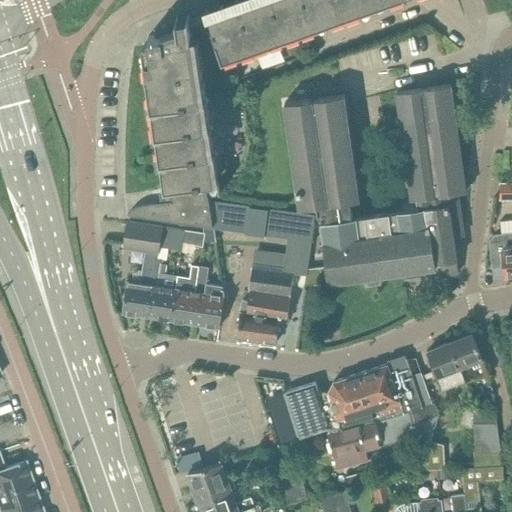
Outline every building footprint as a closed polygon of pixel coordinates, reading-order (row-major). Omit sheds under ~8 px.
[(237,0),(205,11),(206,13),(206,12),(223,60),(391,0),(237,0)] [(129,212),(128,214),(205,225),(213,226),(209,203),(208,196),(206,185),(218,184),(219,192),(220,192),(219,182),(213,142),(207,95),(206,90),(199,44),(197,30),(196,21),(190,23),(189,16),(176,17),(178,27),(161,32),(162,34),(148,36),(150,45),(143,46),(150,98),(158,150),(163,189),(164,192),(165,201),(145,204),(143,205),(140,205),(138,206),(135,208),(133,209),(131,211),(129,212)] [(310,269),(309,274),(307,284),(367,276),(368,285),(378,283),(377,275),(421,268),(422,277),(458,272),(453,236),(464,235),(458,192),(466,190),(450,84),(397,91),(412,198),(417,197),(418,207),(397,211),(398,212),(386,214),(385,212),(369,215),(369,217),(357,218),(357,217),(352,217),(350,201),(358,200),(344,94),(317,98),(318,100),(312,100),(312,98),(285,102),(299,208),(323,205),(325,221),(320,222),(327,267),(310,269)] [(501,197),(501,198),(511,198),(511,182),(501,182),(501,197)] [(317,217),(209,203),(213,228),(292,238),(291,243),(313,246),(317,217)] [(127,280),(122,311),(125,312),(127,315),(135,316),(137,314),(147,315),(156,259),(158,246),(161,227),(127,222),(123,247),(145,251),(140,282),(127,280)] [(161,227),(158,246),(182,250),(183,243),(185,230),(161,227)] [(185,230),(183,243),(203,245),(205,233),(185,230)] [(506,277),(511,276),(511,232),(496,235),(490,240),(493,267),(504,266),(506,277)] [(294,271),(309,274),(310,269),(313,246),(291,243),(287,270),(253,265),(248,300),(241,300),(236,336),(276,342),(280,318),(287,320),(294,271)] [(156,259),(147,315),(157,317),(159,320),(167,321),(169,319),(171,319),(178,275),(159,272),(161,260),(156,259)] [(178,275),(171,319),(173,319),(174,322),(182,324),(185,321),(195,323),(204,266),(192,265),(190,277),(178,275)] [(204,266),(195,323),(205,324),(207,327),(214,329),(217,326),(219,326),(224,295),(223,285),(206,282),(209,267),(204,266)] [(487,372),(483,358),(473,332),(450,341),(460,367),(464,381),(487,372)] [(427,350),(443,390),(464,381),(460,367),(450,341),(427,350)] [(388,363),(401,406),(421,400),(423,406),(423,407),(432,404),(426,386),(424,379),(423,376),(414,379),(412,374),(407,357),(406,357),(388,363)] [(330,427),(326,428),(328,433),(403,413),(409,411),(423,407),(421,400),(401,406),(388,363),(333,380),(328,391),(337,418),(328,421),(330,427)] [(337,418),(328,391),(318,390),(315,381),(285,391),(291,410),(287,411),(290,419),(294,418),(300,437),(326,428),(330,427),(328,421),(337,418)] [(423,407),(409,411),(413,426),(437,415),(433,403),(432,404),(423,407)] [(472,408),(472,423),(497,423),(494,408),(472,408)] [(403,413),(328,433),(337,468),(368,460),(365,448),(397,440),(397,439),(416,433),(419,449),(429,450),(431,441),(437,415),(413,426),(409,411),(403,413)] [(497,423),(472,423),(471,423),(473,438),(499,437),(497,423)] [(473,438),(474,453),(500,450),(499,437),(473,438)] [(443,444),(431,441),(429,450),(423,470),(445,469),(443,444)] [(502,465),(500,450),(474,453),(475,467),(502,465)] [(0,506),(37,494),(25,460),(4,468),(0,457),(0,506)] [(199,500),(232,489),(222,461),(189,470),(199,500)] [(475,467),(462,468),(464,481),(478,480),(503,479),(503,465),(475,467)] [(299,473),(279,479),(287,504),(307,498),(299,473)] [(372,481),(373,486),(377,509),(390,506),(384,479),(372,481)] [(481,511),(478,480),(464,481),(466,496),(467,511),(481,511)] [(239,511),(254,507),(251,498),(237,503),(232,489),(199,500),(200,500),(198,504),(200,511),(202,511),(239,511)] [(332,494),(337,511),(350,511),(345,491),(332,494)] [(43,511),(37,494),(0,506),(0,511),(43,511)] [(321,499),(320,500),(323,511),(337,511),(332,494),(321,498),(321,499)] [(467,511),(466,496),(453,497),(454,509),(453,509),(452,511),(467,511)] [(443,511),(441,499),(418,502),(419,511),(443,511)] [(419,511),(418,502),(403,504),(401,504),(400,505),(398,506),(397,507),(396,508),(396,509),(395,511),(419,511)]
